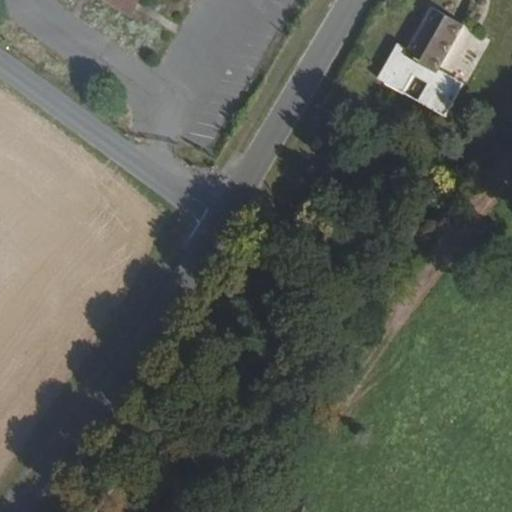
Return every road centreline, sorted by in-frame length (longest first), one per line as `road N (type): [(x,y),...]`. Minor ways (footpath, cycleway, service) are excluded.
road 1 (primary): [(20,511),(216,218)]
road 2 (residential): [(0,63),(216,218)]
road 3 (primary): [(216,218),(352,0)]
road 4 (unknown): [(216,218),(419,340)]
